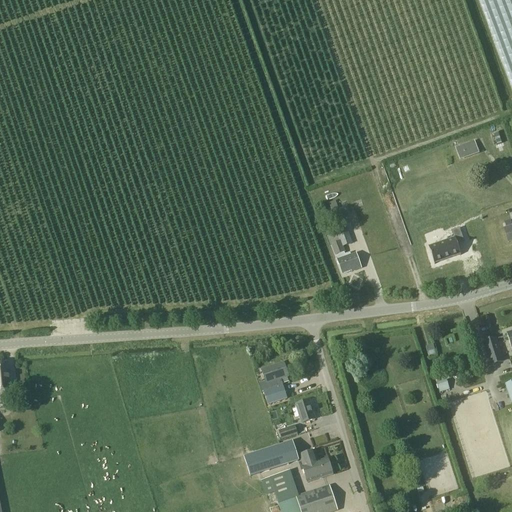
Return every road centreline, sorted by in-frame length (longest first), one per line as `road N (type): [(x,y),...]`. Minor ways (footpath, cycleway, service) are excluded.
road 1 (tertiary): [(0,347),(312,321)]
road 2 (tertiary): [(312,321),(511,285)]
road 3 (unclassified): [(366,511),(312,321)]
road 4 (track): [(370,157),(314,0)]
